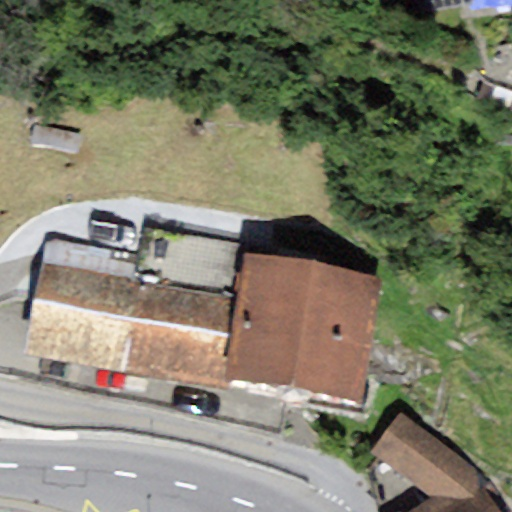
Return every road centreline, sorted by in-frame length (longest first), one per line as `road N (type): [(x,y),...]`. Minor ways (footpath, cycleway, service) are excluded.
road 1 (residential): [(340,511),(343,488),(313,463),(176,426),(0,393)]
road 2 (secondary): [(265,511),(168,482),(0,465)]
